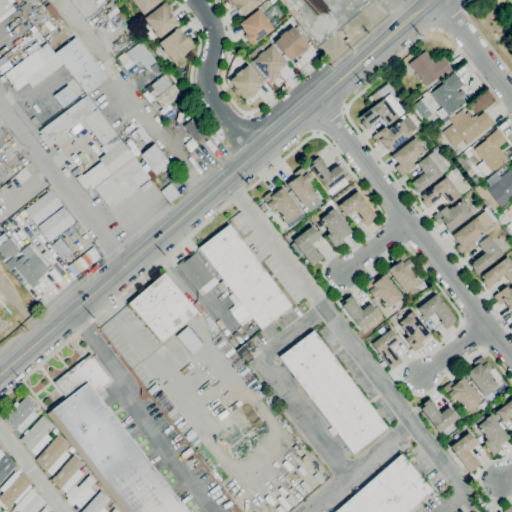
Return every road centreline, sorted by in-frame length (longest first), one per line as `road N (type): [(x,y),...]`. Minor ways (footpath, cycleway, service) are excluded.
road 1 (residential): [(315,101),(511,356),(498,481)]
road 2 (secondary): [(0,372),(256,152)]
road 3 (residential): [(124,266),(0,107)]
road 4 (residential): [(256,152),(212,101),(215,38),(195,0)]
road 5 (secondary): [(315,101),(431,0)]
road 6 (residential): [(437,0),(511,97)]
